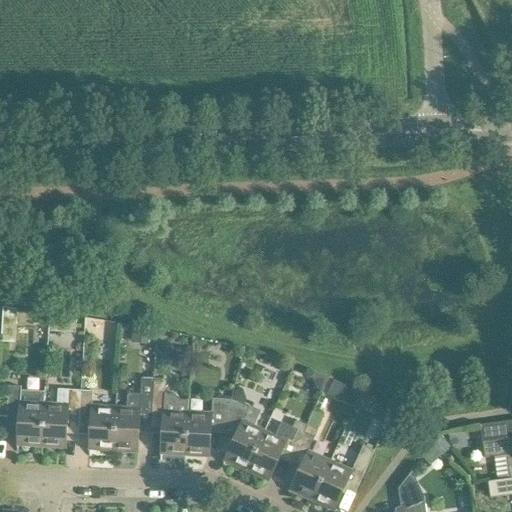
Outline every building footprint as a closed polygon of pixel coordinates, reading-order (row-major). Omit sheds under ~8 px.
[(3,306),(2,323),(16,324),(17,309),(3,306)] [(76,317),(50,313),(49,331),(76,333),(76,317)] [(133,328),(132,342),(148,343),(149,330),(133,328)] [(117,409),(114,450),(139,451),(141,426),(152,427),(154,379),(142,379),(141,394),(128,393),(127,410),(117,409)] [(154,379),(152,427),(164,427),(162,453),(186,454),(188,414),(187,414),(188,400),(180,400),(175,394),(166,394),(166,380),(154,379)] [(335,380),(329,394),(341,399),(347,386),(335,380)] [(43,445),(45,404),(45,393),(21,391),(22,387),(10,386),(9,397),(8,417),(20,418),(18,443),(43,445)] [(45,404),(43,445),(66,447),(68,424),(79,425),(81,402),(81,390),(59,389),(58,405),(45,404)] [(81,390),(81,402),(93,403),(93,391),(81,390)] [(230,412),(232,400),(214,399),(213,411),(230,412)] [(232,400),(230,412),(233,414),(225,432),(237,437),(226,460),(248,470),(265,433),(253,428),(260,410),(250,406),(249,408),(232,400)] [(380,402),(376,413),(389,419),(393,407),(380,402)] [(93,408),(92,428),(90,448),(114,450),(117,409),(93,408)] [(300,444),(292,462),(302,467),(292,490),(313,500),(330,462),(309,452),(315,438),(324,416),(314,411),(308,426),(305,433),(300,444)] [(188,414),(186,454),(211,456),(213,415),(188,414)] [(511,420),(480,425),(485,459),(506,456),(510,479),(511,478),(511,420)] [(265,433),(248,470),(271,480),(281,457),(292,462),(300,444),(305,433),(308,426),(297,421),(294,427),(281,422),(274,437),(265,433)] [(353,468),(364,473),(375,450),(364,445),(353,468)] [(330,462),(313,500),(336,510),(353,473),(330,462)] [(511,478),(510,479),(488,482),(490,498),(511,495),(511,478)] [(402,511),(426,511),(424,496),(401,507),(402,511)]
